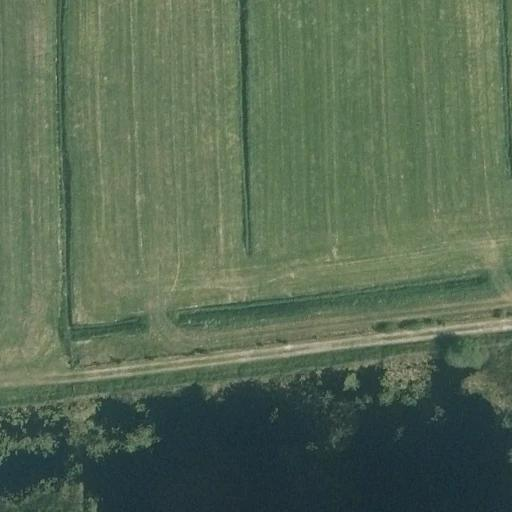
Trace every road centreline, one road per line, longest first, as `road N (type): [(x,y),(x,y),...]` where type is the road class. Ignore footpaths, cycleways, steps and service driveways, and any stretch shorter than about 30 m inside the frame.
road 1 (track): [(0,384),(511,326)]
road 2 (track): [(159,324),(167,343),(180,345),(511,305)]
